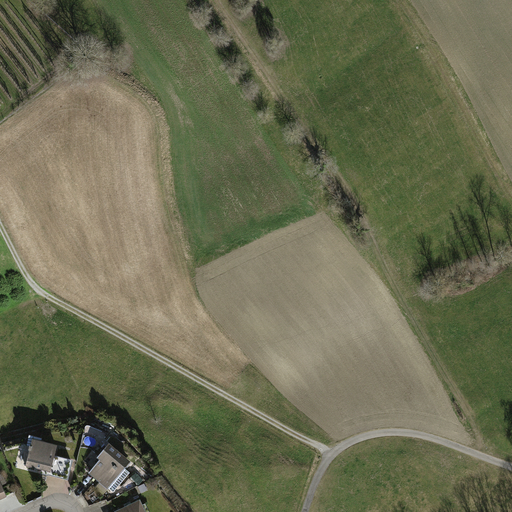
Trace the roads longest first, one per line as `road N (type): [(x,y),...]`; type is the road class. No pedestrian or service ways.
road 1 (track): [(483,456),(319,147),(219,0)]
road 2 (track): [(0,223),(26,275),(56,301),(331,454)]
road 3 (track): [(304,511),(331,454),(372,434),(420,434),(511,467)]
